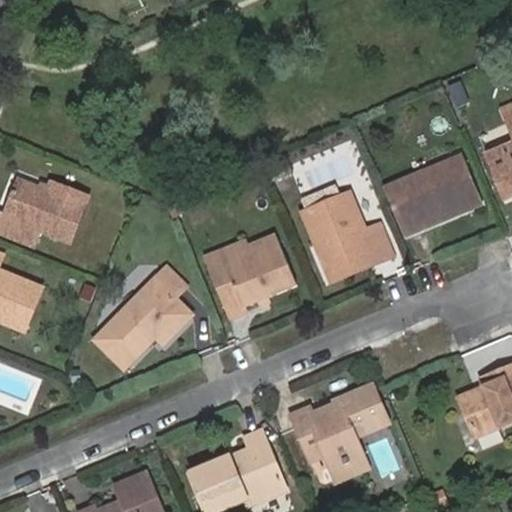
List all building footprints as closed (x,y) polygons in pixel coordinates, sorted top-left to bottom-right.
[(448,87),(456,108),(470,103),(462,82),(448,87)] [(511,99),(503,104),(511,125),(511,99)] [(511,145),(489,156),(507,198),(511,196),(511,145)] [(423,223),(479,199),(462,159),(421,176),(420,174),(387,188),(407,236),(425,228),(423,223)] [(49,192),(38,188),(19,180),(5,214),(0,212),(0,230),(35,244),(40,231),(70,242),(88,197),(52,183),(50,187),(49,192)] [(40,183),(38,188),(49,192),(50,187),(40,183)] [(190,208),(184,195),(167,202),(173,215),(190,208)] [(305,215),(317,244),(323,241),(336,275),(377,258),(379,264),(394,257),(381,226),(366,232),(350,195),(305,215)] [(481,204),(479,199),(423,223),(425,228),(481,204)] [(275,235),(221,257),(233,286),(219,292),(229,319),(246,312),(243,306),(258,300),(260,300),(257,292),(262,290),(266,297),(267,296),(296,285),(275,235)] [(221,257),(248,245),(245,238),(203,255),(219,292),(233,286),(221,257)] [(323,241),(317,244),(333,284),(354,275),(379,264),(377,258),(336,275),(323,241)] [(0,315),(28,327),(45,284),(0,265),(0,264),(6,251),(0,248),(0,315)] [(153,334),(156,337),(165,345),(192,316),(175,299),(187,287),(167,268),(97,340),(125,369),(150,343),(148,340),(153,334)] [(258,300),(260,305),(269,301),(267,296),(266,297),(262,290),(257,292),(260,300),(258,300)] [(150,343),(156,337),(153,334),(148,340),(150,343)] [(495,381),(484,386),(457,398),(474,437),(511,421),(511,363),(491,372),(495,381)] [(480,377),(484,386),(495,381),(491,372),(480,377)] [(352,461),(361,457),(354,439),(388,424),(373,390),(339,403),(342,408),(337,410),(330,407),(322,410),(319,419),(314,420),(311,414),(297,420),(315,462),(328,456),(334,469),(346,464),(347,466),(353,465),(352,461)] [(232,463),(230,459),(191,476),(205,511),(221,511),(247,501),(249,508),(287,492),(263,434),(247,440),(252,450),(254,455),(232,463)] [(252,450),(230,459),(232,463),(254,455),(252,450)] [(366,468),(361,457),(352,461),(353,465),(347,466),(346,464),(334,469),(339,481),(366,468)] [(89,511),(163,511),(148,474),(117,488),(123,503),(101,511),(96,511),(96,509),(89,511)]
